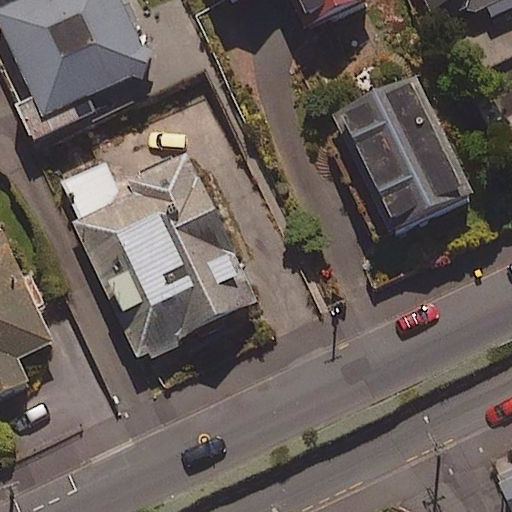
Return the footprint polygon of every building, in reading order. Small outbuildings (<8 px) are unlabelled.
[(43,149),(93,125),(99,137),(155,110),(143,85),(159,77),(121,0),(37,0),(1,18),(42,104),(25,112),(43,149)] [(369,8),(365,0),(229,0),(237,18),(277,0),(296,0),(312,34),(369,8)] [(468,0),(480,25),(511,10),(511,0),(428,0),(433,11),(457,0),(468,0)] [(468,208),(412,90),(340,124),(396,242),(468,208)] [(259,304),(186,154),(119,187),(107,164),(61,186),(145,359),(259,304)] [(0,246),(0,397),(30,384),(19,360),(53,345),(6,244),(0,246)] [(511,475),(500,481),(511,507),(511,475)]
